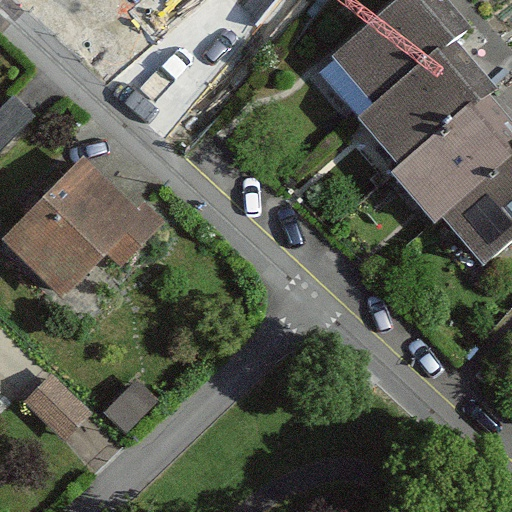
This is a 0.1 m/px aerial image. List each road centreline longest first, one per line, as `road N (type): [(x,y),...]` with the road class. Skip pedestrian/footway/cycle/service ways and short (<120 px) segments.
road 1 (residential): [(316,304),(0,7)]
road 2 (residential): [(86,511),(316,304)]
road 3 (residential): [(511,484),(316,304)]
